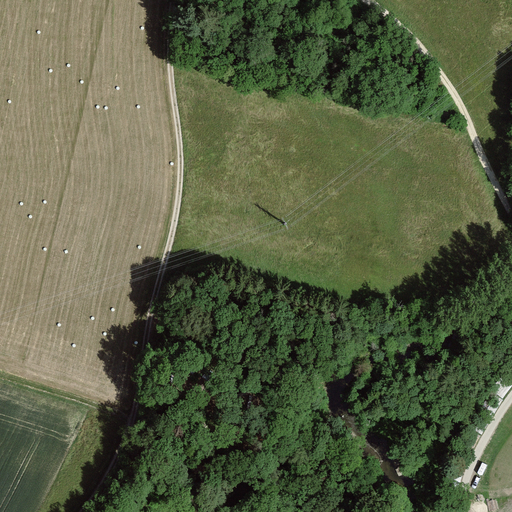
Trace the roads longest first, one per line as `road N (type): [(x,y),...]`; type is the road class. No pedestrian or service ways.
road 1 (track): [(87,511),(125,436),(179,194),(173,0)]
road 2 (track): [(367,0),(434,62),(511,207)]
road 3 (unclassified): [(511,395),(474,455),(461,511)]
